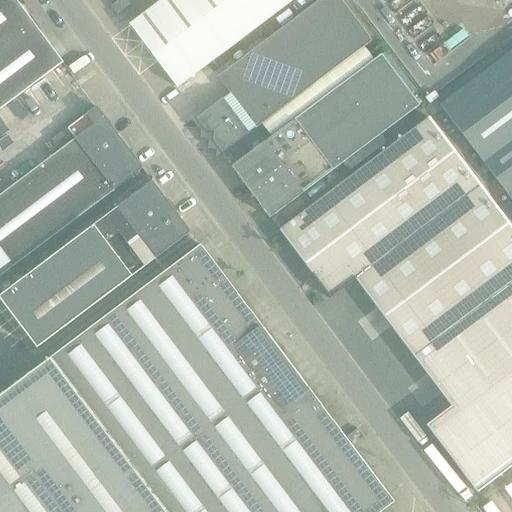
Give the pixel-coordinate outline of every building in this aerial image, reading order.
[(0,0),(0,112),(64,66),(14,0),(0,0)] [(115,0),(110,4),(116,13),(130,3),(127,0),(115,0)] [(160,0),(128,24),(177,88),(293,0),(160,0)] [(259,129),(268,142),(229,172),(268,223),(416,108),(377,58),(370,64),(360,51),(369,44),(334,0),(322,0),(214,83),(226,99),(220,104),(192,125),(219,160),(259,129)] [(242,40),(250,50),(270,34),(263,24),(242,40)] [(511,48),(439,105),(511,201),(511,48)] [(62,152),(0,199),(0,279),(143,171),(130,153),(119,139),(97,110),(95,107),(53,140),(62,152)] [(511,228),(429,118),(279,231),(287,242),(312,275),(331,298),(332,299),(353,283),(412,359),(451,410),(428,428),(427,429),(450,459),(476,493),(511,465),(511,228)] [(0,301),(38,351),(191,234),(153,184),(0,299),(0,301)] [(0,511),(385,511),(395,505),(201,248),(51,361),(49,358),(0,395),(0,511)] [(348,436),(354,445),(364,438),(358,429),(348,436)]
